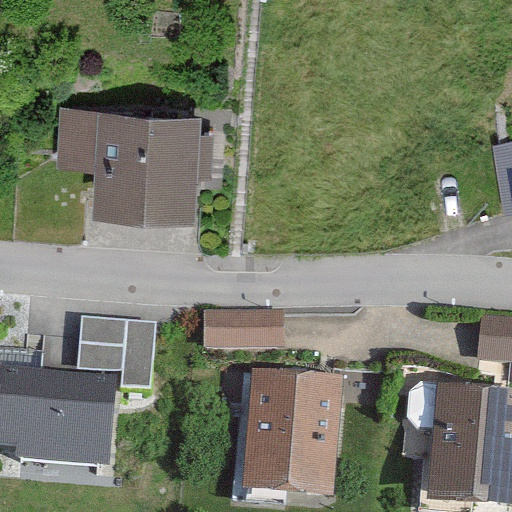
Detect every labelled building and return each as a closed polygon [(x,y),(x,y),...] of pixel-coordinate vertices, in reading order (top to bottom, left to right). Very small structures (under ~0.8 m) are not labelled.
[(191,115),(56,110),(54,168),(86,169),(84,207),(186,211),(187,174),(206,174),(208,133),(190,132),(191,115)] [(511,148),(490,152),(502,213),(511,210),(511,148)] [(279,355),(278,316),(199,318),(199,357),(279,355)] [(81,318),(77,368),(123,372),(122,393),(151,395),(157,325),(81,318)] [(511,368),(511,328),(478,325),(474,365),(511,368)] [(0,465),(116,474),(122,393),(123,372),(77,368),(0,364),(0,465)] [(326,504),(336,386),(247,379),(238,497),(326,504)] [(511,493),(511,401),(435,396),(427,505),(511,511),(511,493)]
